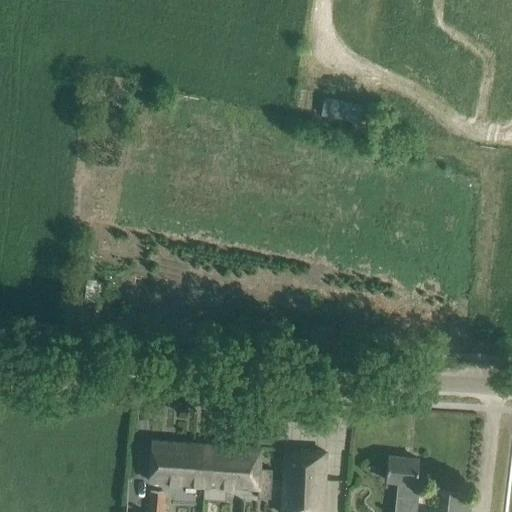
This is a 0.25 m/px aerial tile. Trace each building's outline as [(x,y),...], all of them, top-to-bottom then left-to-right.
[(270,497),(271,489),(272,468),(259,468),(261,447),(151,440),(149,481),(204,484),(203,499),(225,500),(226,486),(258,488),(258,497),(270,497)] [(280,511),(321,511),(325,451),(285,449),(280,511)] [(398,481),(394,511),(416,511),(418,493),(413,492),(414,483),(416,483),(419,458),(388,455),(385,480),(398,481)] [(148,511),(163,511),(164,491),(149,491),(148,511)] [(472,511),(471,494),(453,495),(453,511),(472,511)]
